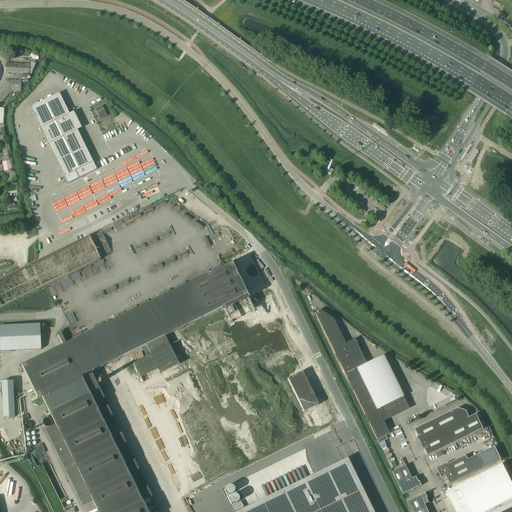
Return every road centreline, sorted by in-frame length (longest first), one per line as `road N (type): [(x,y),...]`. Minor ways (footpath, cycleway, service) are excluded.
road 1 (unclassified): [(377,246),(301,184),(227,87),(167,35),(105,7),(0,4)]
road 2 (tertiary): [(449,0),(497,29),(507,55),(433,176)]
road 3 (motorway): [(320,0),(511,100)]
road 4 (unclassified): [(511,389),(436,293),(386,254)]
road 5 (primary): [(433,176),(285,81)]
road 6 (motorway): [(511,83),(357,0)]
road 7 (primary): [(285,81),(424,186)]
road 8 (primary): [(166,0),(285,81)]
road 9 (tertiary): [(440,181),(511,67)]
